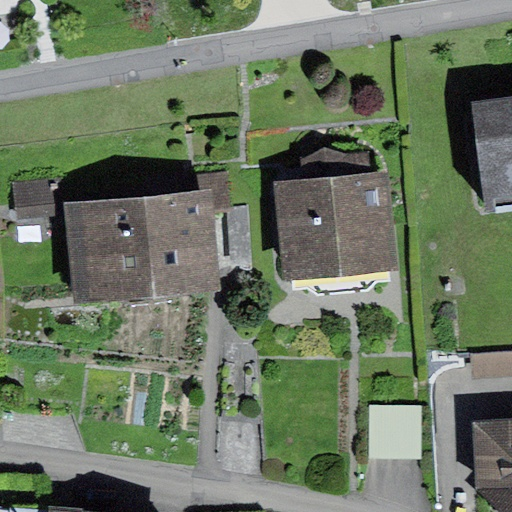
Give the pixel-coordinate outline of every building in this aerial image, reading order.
[(511,100),(474,105),(486,206),(511,203),(511,100)] [(302,184),(275,185),(283,284),(398,274),(386,172),(373,175),(371,154),(346,155),(325,148),(301,164),(302,184)] [(202,200),(69,210),(77,306),(220,295),(214,215),(234,214),(230,172),(200,174),(202,200)] [(52,180),(13,184),(17,221),(55,217),(52,180)] [(229,217),(231,268),(251,267),(249,216),(229,217)] [(511,346),(476,345),(475,366),(511,367),(511,346)] [(423,409),(372,406),(370,458),(421,460),(423,409)] [(498,511),(511,511),(511,425),(474,426),(476,491),(498,511)]
